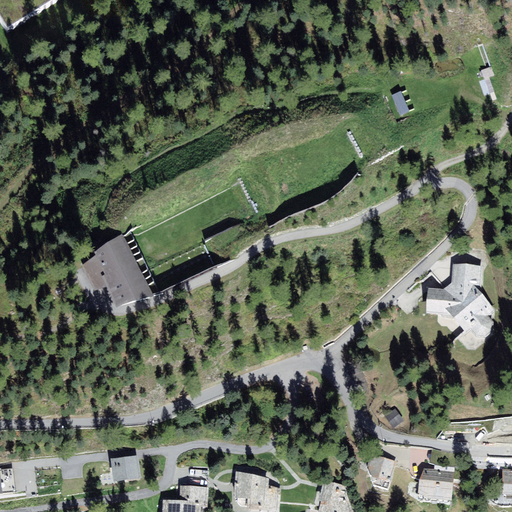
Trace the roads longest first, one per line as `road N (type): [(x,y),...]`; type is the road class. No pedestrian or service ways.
road 1 (residential): [(316,366),(466,224),(471,201),(456,183),(422,186),(338,229),(276,239),(224,270),(122,311),(103,308),(81,274)]
road 2 (residential): [(293,366),(296,416),(279,443),(248,451),(180,448),(153,492),(24,511)]
road 3 (track): [(0,208),(28,172),(188,60),(249,0)]
road 4 (residential): [(0,424),(127,421),(293,366)]
road 5 (residential): [(316,366),(379,433),(511,450)]
